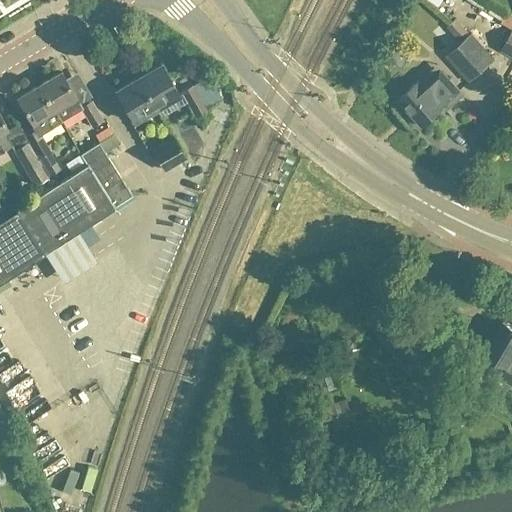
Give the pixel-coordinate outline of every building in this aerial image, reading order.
[(0,0),(0,11),(7,7),(4,2),(8,0),(0,0)] [(511,58),(511,32),(500,52),(511,58)] [(468,83),(493,61),(470,36),(446,58),(468,83)] [(137,80),(154,110),(177,97),(160,67),(137,80)] [(38,87),(59,123),(80,110),(91,128),(102,122),(90,103),(81,108),(60,74),(38,87)] [(444,113),(462,96),(442,74),(424,90),(418,83),(396,102),(421,129),(441,110),(444,113)] [(115,93),(132,123),(154,110),(137,80),(115,93)] [(38,136),(59,123),(38,87),(16,100),(30,124),(37,135),(27,141),(49,177),(59,171),(38,136)] [(194,118),(206,112),(192,88),(180,94),(194,118)] [(224,142),(234,113),(220,108),(209,137),(224,142)] [(0,154),(9,149),(1,135),(6,132),(0,121),(0,154)] [(184,160),(172,139),(151,151),(163,172),(184,160)] [(0,220),(0,282),(26,267),(44,255),(91,225),(114,210),(113,208),(131,197),(105,155),(98,144),(80,156),(86,166),(71,176),(16,211),(5,217),(0,220)] [(25,145),(13,152),(34,187),(46,179),(25,145)] [(511,328),(502,323),(502,324),(485,354),(484,354),(484,355),(498,363),(491,375),(511,387),(511,384),(511,364),(510,363),(511,358),(511,328)] [(436,348),(421,329),(392,353),(407,372),(436,348)] [(311,375),(327,370),(323,359),(307,364),(311,375)] [(313,414),(321,434),(353,420),(345,401),(313,414)]
